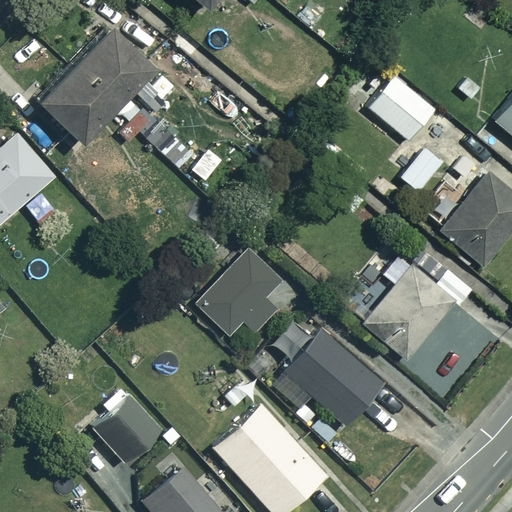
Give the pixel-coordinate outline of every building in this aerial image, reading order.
[(74,138),(105,105),(124,123),(137,109),(119,91),(147,62),(104,21),(31,98),(74,138)] [(429,107),(389,73),(363,103),(403,138),(429,107)] [(181,91),(163,75),(143,98),(161,114),(181,91)] [(511,86),(487,116),(511,137),(511,86)] [(257,136),(242,119),(221,138),(236,155),(257,136)] [(0,214),(48,173),(10,129),(0,137),(0,214)] [(440,163),(415,146),(394,176),(420,193),(440,163)] [(511,221),(511,193),(482,169),(434,227),(478,263),(511,221)] [(276,277),(245,246),(190,301),(223,333),(238,318),(247,327),(269,305),(258,294),(276,277)] [(450,297),(405,262),(358,323),(403,358),(450,297)] [(7,319),(0,320),(0,341),(10,340),(7,319)] [(376,378),(311,326),(266,382),(297,406),(306,395),(340,422),(376,378)] [(155,427),(122,391),(86,424),(119,460),(155,427)] [(275,511),(320,472),(255,400),(206,443),(267,511),(275,511)] [(148,511),(239,511),(224,494),(214,503),(178,461),(135,497),(148,511)]
